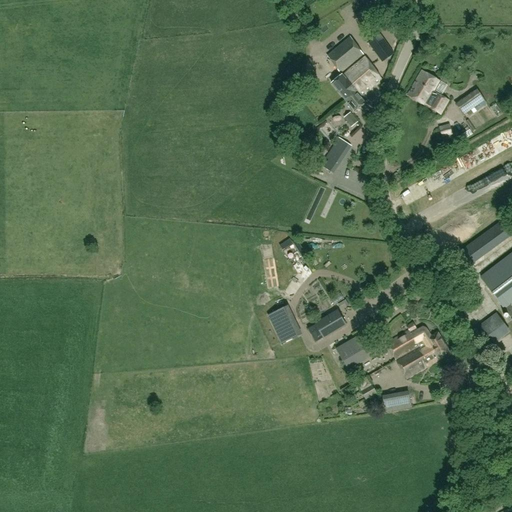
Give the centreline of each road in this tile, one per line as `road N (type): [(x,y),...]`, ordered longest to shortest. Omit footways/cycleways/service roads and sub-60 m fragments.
road 1 (unclassified): [(467,342),(390,214),(384,185),(392,87),(420,0)]
road 2 (unclassified): [(453,511),(474,422),(467,342)]
